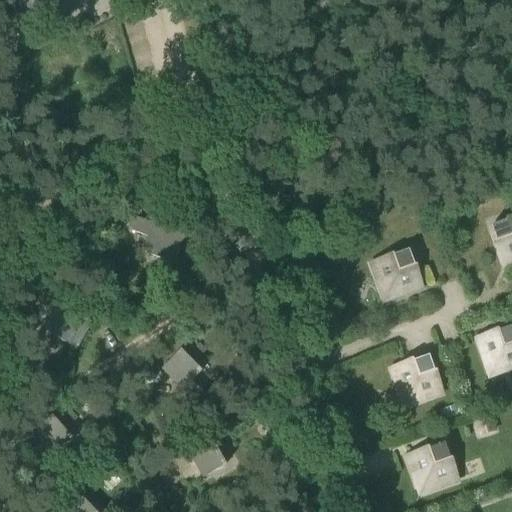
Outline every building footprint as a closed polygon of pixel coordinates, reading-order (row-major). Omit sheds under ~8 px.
[(59,0),(13,0),(23,18),(59,0)] [(503,254),(511,250),(511,213),(491,221),(503,254)] [(176,262),(186,234),(154,223),(145,248),(154,251),(155,247),(169,252),(166,259),(176,262)] [(397,288),(421,279),(408,246),(375,258),(384,281),(397,288)] [(72,345),(86,319),(56,302),(43,325),(52,330),(54,327),(66,333),(63,340),(72,345)] [(503,362),(511,358),(511,321),(481,333),(489,356),(503,362)] [(185,388),(203,370),(195,362),(202,356),(189,343),(164,367),(185,388)] [(418,393),(441,384),(429,351),(396,363),(404,387),(418,393)] [(453,403),(443,406),(446,416),(456,413),(453,403)] [(55,455),(74,438),(67,430),(73,423),(61,410),(35,433),(55,455)] [(474,424),(477,435),(494,430),(490,419),(474,424)] [(205,474),(227,461),(221,451),(229,446),(220,431),(190,449),(205,474)] [(434,480),(457,472),(445,439),(412,451),(421,474),(434,480)] [(35,474),(38,481),(49,477),(47,469),(35,474)] [(63,511),(99,511),(93,505),(100,499),(87,485),(61,510),(63,511)] [(53,500),(50,493),(39,497),(42,505),(53,500)]
